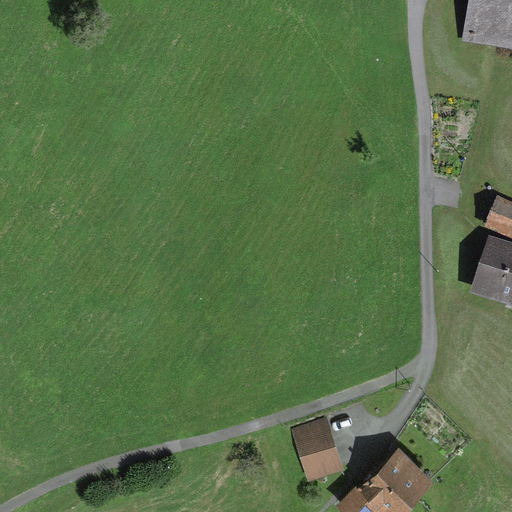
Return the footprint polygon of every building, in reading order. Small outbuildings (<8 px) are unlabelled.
[(511,0),(469,0),(462,36),(511,46),(511,39),(511,0)] [(511,227),(511,204),(491,196),(479,225),(508,237),(511,227)] [(511,245),(482,236),(464,293),(511,307),(511,245)] [(326,419),(291,430),(305,473),(339,463),(326,419)] [(397,511),(432,477),(394,439),(333,501),(344,511),(368,511),(371,510),(373,511),(397,511)]
